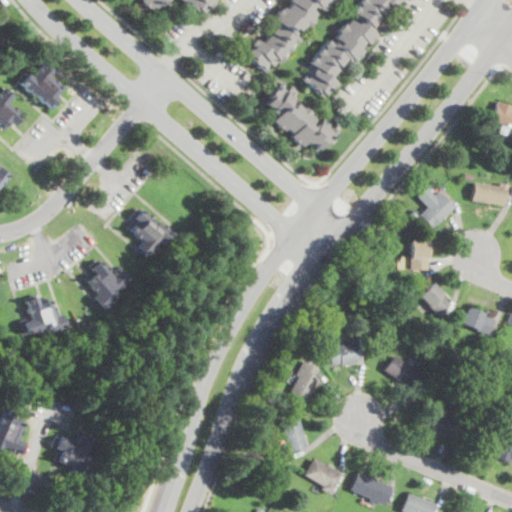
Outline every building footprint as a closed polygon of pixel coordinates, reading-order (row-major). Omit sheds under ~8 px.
[(165,0),(160,6),(157,3),(154,7),(152,5),(148,9),(138,0),(165,0)] [(211,0),(213,1),(205,10),(203,8),(198,14),(180,0),(211,0)] [(328,0),(320,10),(315,6),(314,8),(310,5),(307,9),(313,13),(297,32),(295,30),(291,34),(295,38),(273,65),(267,61),(263,67),(244,52),(254,38),(260,43),(276,23),(270,19),(280,6),(283,9),(289,2),(286,0),(328,0)] [(400,0),(398,4),(400,5),(394,12),(387,7),(369,29),(375,34),(372,37),(373,37),(370,42),(369,41),(367,44),(363,41),(358,48),(361,51),(359,54),(360,54),(356,59),(355,58),(353,60),(349,57),(347,59),(345,58),(338,67),(334,63),(332,66),(336,69),(329,78),(335,83),(333,84),(335,85),(331,90),(329,88),(323,95),(318,91),(316,93),(303,82),(309,74),(304,70),(309,64),(308,63),(312,57),(314,58),(317,56),(315,54),(319,49),(321,50),(323,47),(322,46),(327,40),(333,44),(336,46),(339,43),(333,38),(335,35),(337,36),(339,33),(336,31),(342,24),(344,25),(348,19),(354,24),(357,21),(354,18),(355,17),(349,12),(354,6),(356,8),(359,4),(357,3),(359,0),(400,0)] [(48,76),(61,87),(54,97),(56,99),(48,108),(16,81),(24,72),(31,77),(43,62),(53,70),(48,76)] [(281,87),(286,91),(290,86),(297,92),(288,102),(293,106),(295,103),(300,108),(302,106),(309,113),(308,114),(314,119),(311,122),(315,125),(324,115),(331,122),(327,127),(331,130),(333,128),(337,131),(323,147),(321,145),(317,150),(306,140),(300,146),(295,142),(294,143),(290,140),(291,139),(288,136),(291,134),(284,128),(282,130),(279,128),(278,129),(274,126),(275,125),(270,121),(275,116),(268,110),(269,108),(264,104),(269,99),(267,98),(280,82),(283,85),(281,87)] [(12,96),(6,103),(21,116),(12,126),(7,122),(1,129),(0,128),(0,91),(3,88),(12,96)] [(511,127),(507,126),(505,135),(497,132),(500,123),(489,120),(495,101),(511,106),(510,110),(511,110),(511,127)] [(482,183),(497,185),(497,182),(506,183),(504,204),(469,200),(471,182),(482,183)] [(431,194),(432,195),(436,191),(452,206),(430,228),(418,216),(413,221),(408,215),(414,209),(418,212),(424,206),(415,196),(424,187),(431,194)] [(138,208),(145,214),(146,213),(151,217),(150,218),(154,222),(155,221),(159,225),(161,224),(170,234),(160,243),(157,240),(153,244),(155,246),(150,251),(149,250),(142,257),(133,249),(141,241),(137,238),(136,239),(125,228),(131,222),(127,218),(131,214),(132,215),(138,208)] [(426,270),(407,269),(408,241),(426,241),(426,270)] [(365,269),(359,277),(347,267),(353,259),(365,269)] [(98,260),(109,273),(119,265),(129,278),(112,292),(114,295),(98,309),(89,299),(95,294),(83,279),(92,272),(89,268),(98,260)] [(437,314),(436,315),(416,295),(428,283),(448,302),(437,314)] [(35,297),(37,303),(48,300),(50,306),(52,305),(53,311),(52,311),(53,316),(62,314),(66,326),(57,328),(57,330),(52,332),(51,331),(44,333),(43,327),(37,329),(38,331),(32,332),(32,331),(21,334),(17,321),(30,317),(29,314),(27,314),(25,309),(27,309),(25,299),(35,297)] [(488,329),(485,334),(460,323),(466,308),(492,319),(488,329)] [(369,325),(360,327),(358,321),(367,319),(369,325)] [(355,361),(345,364),(339,365),(338,363),(329,365),(325,348),(346,342),(345,339),(353,337),(358,357),(354,358),(355,361)] [(430,344),(426,349),(418,342),(422,337),(430,344)] [(406,387),(405,388),(381,369),(393,354),(417,373),(406,387)] [(310,391),(302,405),(285,395),(296,376),(294,375),(302,360),(317,369),(313,376),(317,378),(310,391)] [(511,410),(508,409),(511,398),(503,394),(510,377),(511,377),(511,410)] [(431,411),(442,415),(444,412),(451,415),(450,418),(457,421),(449,439),(415,424),(422,407),(431,411)] [(12,415),(11,419),(15,421),(16,417),(22,420),(18,430),(19,430),(17,435),(16,435),(14,438),(26,443),(22,455),(12,451),(11,453),(6,451),(6,449),(3,447),(0,456),(0,412),(1,410),(12,415)] [(305,447),(284,454),(281,445),(284,444),(278,423),(297,418),(305,447)] [(511,453),(508,462),(491,456),(498,436),(495,434),(498,426),(511,431),(511,453)] [(90,437),(88,445),(89,445),(86,453),(91,454),(85,471),(84,470),(80,481),(65,476),(68,467),(60,465),(60,464),(53,462),(57,450),(52,449),(56,436),(64,439),(65,438),(70,440),(70,442),(75,443),(78,433),(90,437)] [(329,493),(328,494),(318,489),(321,485),(302,474),(303,473),(312,458),(340,474),(329,493)] [(390,486),(384,502),(384,503),(377,500),(375,504),(367,501),(368,498),(348,490),(355,472),(390,486)] [(430,511),(402,511),(398,510),(405,493),(433,505),(430,511)]
